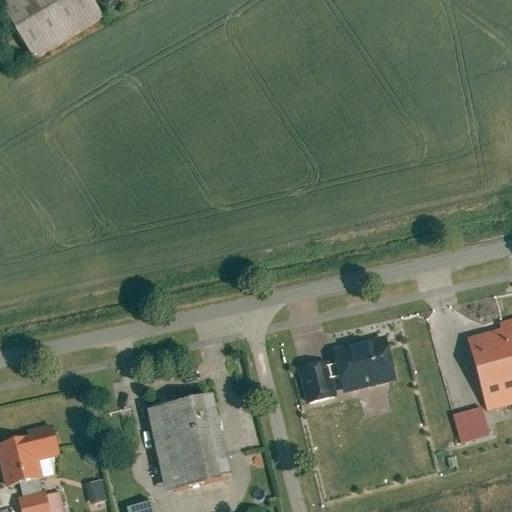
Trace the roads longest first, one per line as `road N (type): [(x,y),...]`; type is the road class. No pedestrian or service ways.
road 1 (unclassified): [(258,308),(0,364)]
road 2 (unclassified): [(511,253),(258,308)]
road 3 (residential): [(258,308),(305,511)]
